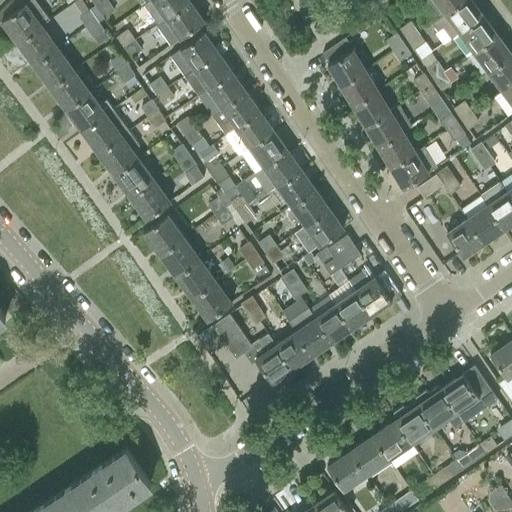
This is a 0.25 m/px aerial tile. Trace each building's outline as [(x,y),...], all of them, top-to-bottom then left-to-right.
[(17,41),(40,25),(49,18),(36,0),(26,0),(24,1),(0,19),(1,20),(2,19),(18,40),(17,41)] [(106,0),(105,0),(96,6),(103,18),(113,11),(106,0)] [(147,0),(143,3),(157,23),(188,0),(147,0)] [(188,0),(157,23),(155,24),(170,44),(191,29),(204,20),(204,19),(202,20),(188,0)] [(445,11),(446,12),(461,0),(425,0),(437,16),(445,11)] [(452,38),(460,31),(481,15),(470,0),(461,0),(446,12),(438,17),(431,22),(438,30),(443,26),(452,38)] [(79,16),(86,26),(95,20),(88,10),(79,16)] [(460,31),(474,51),(496,35),(481,15),(460,31)] [(95,20),(86,26),(93,37),(102,31),(95,20)] [(410,20),(399,28),(406,38),(417,31),(410,20)] [(33,63),(56,47),(40,25),(17,41),(17,42),(19,41),(34,62),(33,63)] [(126,27),(114,35),(116,38),(122,47),(134,39),(126,27)] [(184,74),(195,66),(217,50),(203,31),(204,31),(204,30),(170,54),(184,74)] [(417,31),(406,38),(413,49),(424,42),(417,31)] [(385,40),(392,50),(403,42),(396,33),(385,40)] [(474,51),(488,70),(510,54),(496,35),(474,51)] [(328,63),(341,84),(364,70),(351,49),(353,48),(352,47),(351,47),(345,37),(321,52),(328,62),(326,62),(327,63),(328,63)] [(134,39),(122,47),(128,56),(140,48),(134,39)] [(403,42),(392,50),(399,60),(410,53),(403,42)] [(49,85),(50,85),(72,69),(56,47),(33,63),(33,64),(35,63),(50,84),(49,85)] [(195,66),(184,74),(198,93),(208,85),(230,70),(217,50),(195,66)] [(488,70),(502,89),(511,82),(511,57),(510,54),(488,70)] [(109,62),(116,72),(125,65),(118,55),(109,62)] [(436,61),(426,68),(433,78),(443,71),(436,61)] [(125,65),(116,72),(123,83),(132,76),(125,65)] [(65,106),(65,107),(88,91),(94,86),(87,77),(81,81),(72,69),(50,85),(50,86),(51,85),(66,106),(65,106)] [(208,85),(222,105),(244,89),(230,70),(208,85)] [(341,84),(353,104),(376,90),(364,70),(341,84)] [(443,71),(433,78),(440,89),(451,82),(443,71)] [(412,80),(419,90),(430,82),(423,72),(412,80)] [(149,84),(156,94),(166,86),(159,76),(149,84)] [(430,82),(419,90),(426,100),(437,92),(430,82)] [(511,82),(502,89),(511,102),(511,82)] [(166,86),(156,94),(163,104),(174,97),(166,86)] [(222,105),(211,113),(225,133),(236,125),(258,109),(244,89),(222,105)] [(353,104),(366,124),(389,110),(376,90),(353,104)] [(88,91),(65,107),(66,108),(67,107),(82,128),(81,129),(82,130),(83,129),(111,108),(105,100),(98,105),(88,91)] [(150,101),(141,107),(147,116),(155,111),(157,110),(150,101)] [(464,101),(453,108),(460,118),(471,111),(464,101)] [(389,110),(366,124),(379,145),(402,131),(411,125),(398,104),(388,109),(389,110)] [(111,108),(83,129),(98,150),(97,151),(127,129),(122,123),(112,109),(111,108)] [(236,125),(250,144),(272,129),(258,109),(236,125)] [(155,111),(147,116),(155,127),(164,120),(157,110),(155,111)] [(471,111),(460,118),(467,128),(477,121),(471,111)] [(439,120),(446,130),(457,122),(451,112),(439,120)] [(176,123),(183,133),(194,125),(187,115),(176,123)] [(457,122),(446,130),(453,140),(464,132),(457,122)] [(194,125),(183,133),(191,143),(201,136),(194,125)] [(127,129),(97,151),(98,152),(99,151),(114,172),(113,173),(136,156),(131,150),(139,145),(128,131),(127,129)] [(250,144),(264,164),(286,149),(272,129),(250,144)] [(402,131),(379,145),(391,165),(414,151),(414,150),(413,149),(402,131)] [(203,138),(192,146),(198,154),(199,153),(208,146),(203,138)] [(470,148),(469,149),(476,159),(478,158),(486,152),(480,142),(470,148)] [(172,150),(171,151),(178,161),(179,161),(189,154),(181,144),(172,150)] [(414,151),(391,165),(403,185),(402,186),(403,187),(436,166),(423,144),(414,150),(414,151)] [(208,146),(199,153),(205,161),(204,162),(211,173),(221,165),(213,153),(208,146)] [(265,165),(252,174),(266,193),(278,184),(278,183),(300,168),(286,149),(264,164),(265,165)] [(478,158),(476,159),(483,170),(494,163),(486,152),(478,158)] [(179,161),(178,161),(185,172),(196,165),(189,154),(179,161)] [(129,195),(130,195),(152,179),(136,156),(113,173),(114,173),(115,173),(131,194),(129,195)] [(221,165),(211,173),(218,182),(228,175),(221,165)] [(436,174),(443,183),(452,176),(445,166),(435,173),(436,174)] [(278,184),(292,204),(314,188),(300,168),(278,183),(278,184)] [(443,183),(436,174),(416,187),(423,197),(443,183)] [(443,183),(449,192),(459,185),(452,176),(443,183)] [(152,179),(130,195),(130,196),(131,195),(146,216),(145,217),(146,218),(170,200),(169,199),(168,200),(152,179)] [(511,197),(507,190),(500,180),(480,194),(487,204),(502,226),(504,225),(507,229),(511,225),(511,197)] [(224,191),(217,196),(218,197),(225,207),(230,203),(237,213),(238,212),(248,205),(240,193),(234,184),(224,191)] [(292,204),(306,223),(328,208),(314,188),(292,204)] [(218,197),(207,204),(214,214),(223,208),(225,207),(218,197)] [(487,204),(467,218),(482,240),(502,226),(487,204)] [(238,212),(237,213),(244,223),(244,224),(246,223),(256,216),(255,215),(248,205),(238,212)] [(223,208),(214,214),(221,224),(232,217),(225,207),(223,208)] [(306,223),(294,232),(308,252),(309,251),(319,244),(327,238),(343,227),(343,226),(341,227),(328,208),(306,223)] [(158,252),(159,252),(181,235),(166,214),(167,213),(166,212),(142,230),(143,231),(144,230),(159,251),(158,252)] [(482,240),(467,218),(447,232),(446,231),(445,231),(462,256),(463,255),(462,254),(482,240)] [(333,256),(322,263),(330,274),(360,253),(347,233),(327,247),(333,256)] [(268,234),(258,241),(265,252),(276,245),(268,234)] [(174,273),(175,274),(197,257),(181,235),(159,252),(160,252),(175,273),(174,273)] [(238,248),(245,259),(255,251),(248,241),(238,248)] [(276,245),(265,252),(272,262),(283,255),(276,245)] [(316,254),(322,263),(333,256),(327,247),(316,254)] [(255,251),(245,259),(252,269),(263,262),(255,251)] [(190,295),(191,296),(214,279),(197,257),(175,274),(176,274),(191,294),(191,295),(190,295)] [(281,276),(280,277),(286,287),(299,279),(292,269),(281,276)] [(374,277),(355,289),(371,312),(389,299),(390,300),(391,300),(374,275),(373,276),(374,277)] [(214,279),(191,296),(192,296),(208,317),(207,318),(207,319),(231,301),(231,300),(230,301),(214,279)] [(299,279),(286,287),(293,297),(306,289),(299,279)] [(355,289),(335,304),(350,326),(371,312),(355,289)] [(251,296),(240,302),(248,314),(259,307),(251,296)] [(335,304),(315,317),(330,339),(350,326),(335,304)] [(288,319),(296,330),(311,353),(330,339),(315,317),(308,306),(288,319)] [(259,307),(248,314),(254,324),(265,316),(259,307)] [(235,356),(243,351),(252,345),(250,343),(228,311),(212,323),(235,356)] [(296,330),(276,344),(291,366),(311,353),(296,330)] [(252,345),(243,351),(251,362),(255,359),(271,382),(272,381),(271,380),(291,366),(276,344),(267,331),(250,343),(252,345)] [(511,337),(511,338),(491,353),(490,352),(489,353),(506,377),(507,377),(506,376),(511,371),(511,337)] [(461,373),(440,388),(463,420),(463,421),(497,398),(473,364),(472,364),(473,365),(462,373),(462,372),(461,372),(461,373)] [(416,400),(433,425),(446,416),(454,427),(463,420),(440,388),(438,385),(428,391),(424,389),(414,396),(415,400),(416,400)] [(416,400),(415,400),(405,407),(401,405),(392,411),(392,416),(394,418),(395,419),(395,418),(411,441),(433,425),(416,400)] [(394,419),(373,434),(388,456),(411,441),(395,418),(395,419),(394,418),(393,418),(394,419)] [(372,435),(350,450),(365,472),(388,456),(373,434),(372,433),(371,434),(372,435)] [(490,435),(479,443),(484,452),(496,444),(490,435)] [(458,450),(452,454),(462,467),(484,452),(479,443),(465,452),(458,450)] [(125,447),(67,486),(83,511),(105,511),(149,482),(125,447)] [(350,450),(349,448),(348,449),(349,450),(328,465),(327,464),(326,464),(343,489),(344,488),(343,487),(365,472),(350,450)] [(445,466),(434,474),(439,482),(451,475),(445,466)] [(439,482),(434,474),(420,483),(426,492),(439,482)] [(470,486),(469,495),(473,501),(481,503),(488,499),(489,490),(485,484),(476,483),(470,486)] [(83,511),(67,486),(28,511),(83,511)] [(310,504),(315,511),(348,511),(333,488),(332,489),(332,490),(311,505),(310,504)] [(410,490),(388,505),(393,511),(398,511),(417,499),(416,498),(410,490)]
